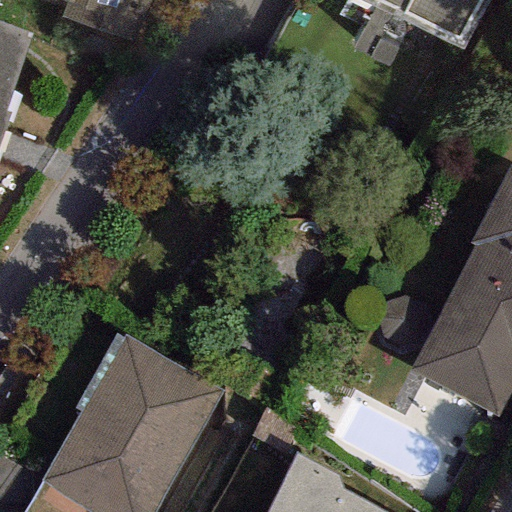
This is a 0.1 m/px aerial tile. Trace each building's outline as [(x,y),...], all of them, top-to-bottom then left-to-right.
[(146,0),(61,0),(64,1),(58,16),(131,43),(146,0)] [(365,0),(459,47),(482,0),(365,0)] [(30,33),(0,22),(0,137),(9,112),(3,110),(30,33)] [(511,169),(509,168),(468,245),(474,248),(408,371),(497,418),(511,388),(511,169)] [(156,511),(225,390),(124,334),(39,486),(85,511),(156,511)] [(281,373),(240,353),(225,385),(266,404),(281,373)] [(299,432),(260,414),(250,434),(289,452),(299,432)] [(337,477),(293,453),(264,511),(381,511),(342,490),(337,477)]
